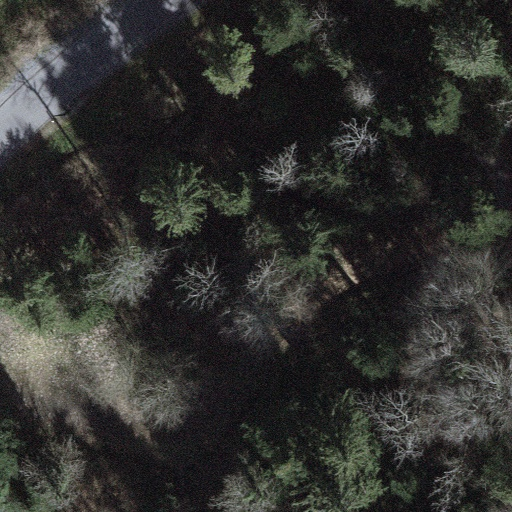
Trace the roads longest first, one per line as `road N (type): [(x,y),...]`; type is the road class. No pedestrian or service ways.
road 1 (track): [(0,395),(196,440),(324,277),(511,226)]
road 2 (tertiary): [(0,149),(174,0)]
